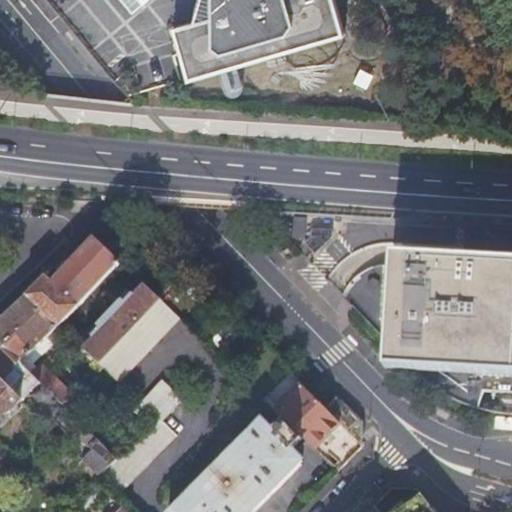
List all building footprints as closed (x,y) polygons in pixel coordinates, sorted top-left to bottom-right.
[(183,54),(189,78),(344,31),(334,0),(198,0),(193,21),(175,26),(183,54)] [(304,216),(292,216),(291,236),(303,237),(304,216)] [(310,236),(303,242),(314,253),(331,237),(332,229),(310,228),(310,236)] [(51,283),(44,277),(24,296),(58,328),(118,262),(92,238),(68,265),(60,273),(51,283)] [(390,346),(417,374),(419,376),(422,379),(426,381),(429,384),(433,387),(436,389),(440,392),(443,394),(447,397),(455,401),(481,412),(486,394),(511,394),(511,264),(395,258),(390,346)] [(55,269),(60,273),(68,265),(63,261),(55,269)] [(99,367),(160,302),(143,287),(133,298),(124,290),(117,297),(120,299),(94,328),(91,325),(84,332),(93,340),(82,351),(99,367)] [(0,318),(0,344),(19,363),(58,328),(24,296),(0,318)] [(99,367),(117,384),(178,319),(160,302),(99,367)] [(0,344),(0,381),(21,402),(39,383),(30,375),(19,363),(0,344)] [(39,383),(65,409),(75,399),(41,364),(30,375),(39,383)] [(0,381),(0,411),(2,414),(8,414),(21,402),(0,381)] [(116,460),(98,478),(118,498),(177,438),(161,422),(181,402),(160,382),(138,405),(155,421),(116,460)] [(342,467),(362,446),(298,385),(273,411),(281,418),(305,441),(314,449),(319,445),(342,467)] [(361,422),(335,396),(324,407),(362,444),(361,422)] [(83,463),(97,477),(98,478),(116,460),(65,409),(57,418),(93,454),(83,463)] [(305,441),(281,418),(271,429),(263,421),(243,440),(242,441),(245,444),(237,452),(234,450),(233,450),(195,489),(194,490),(196,493),(189,500),(187,497),(186,498),(171,511),(254,511),(303,463),(301,461),(303,459),(295,451),(305,441)] [(242,441),(243,440),(241,439),(231,448),(233,450),(234,450),(237,452),(245,444),(242,441)] [(184,497),(186,498),(187,497),(189,500),(196,493),(194,490),(195,489),(193,488),(184,497)] [(431,511),(420,497),(399,511),(431,511)]
